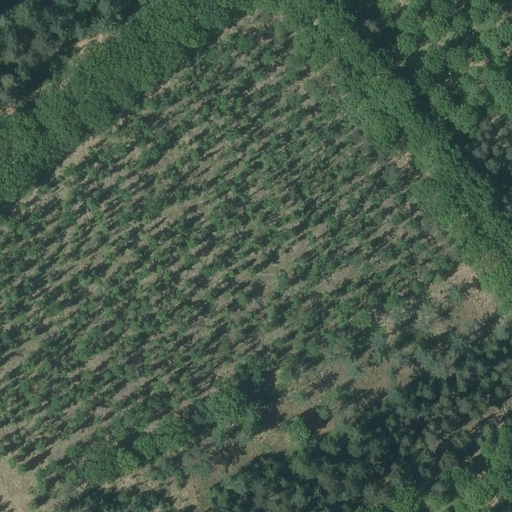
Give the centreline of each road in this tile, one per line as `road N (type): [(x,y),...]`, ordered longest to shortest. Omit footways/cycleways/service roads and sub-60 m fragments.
road 1 (track): [(298,0),(511,264)]
road 2 (track): [(0,169),(202,0)]
